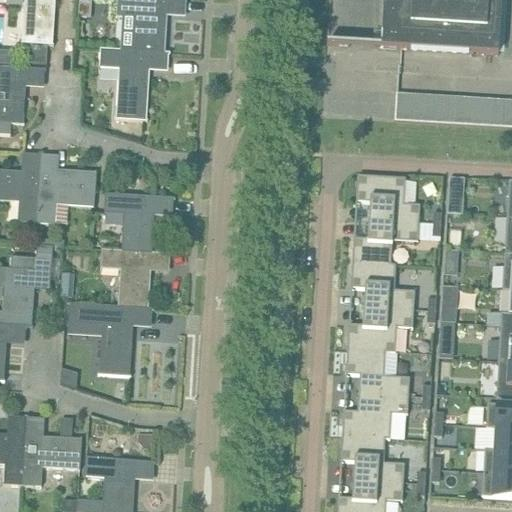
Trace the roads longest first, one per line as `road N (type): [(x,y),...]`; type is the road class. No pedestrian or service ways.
road 1 (residential): [(511,173),(334,165),(309,511)]
road 2 (unclassified): [(208,427),(223,162)]
road 3 (residential): [(208,427),(127,419),(44,391),(47,335)]
road 4 (residential): [(223,162),(159,158),(72,135),(60,120),(63,97)]
road 5 (unclassified): [(223,162),(242,95),(249,0)]
